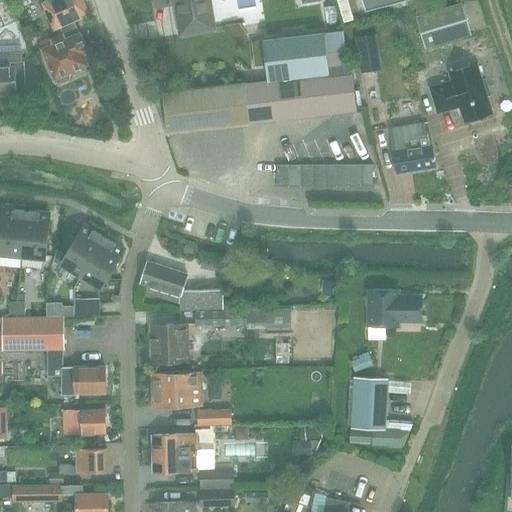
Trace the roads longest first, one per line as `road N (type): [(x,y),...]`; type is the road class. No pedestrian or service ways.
road 1 (residential): [(135,511),(133,310),(138,256),(160,215),(159,170)]
road 2 (residential): [(489,222),(247,212),(186,197),(159,170)]
road 3 (residential): [(489,222),(485,278),(424,426)]
road 4 (residential): [(159,170),(114,0)]
road 5 (residential): [(159,170),(0,146)]
